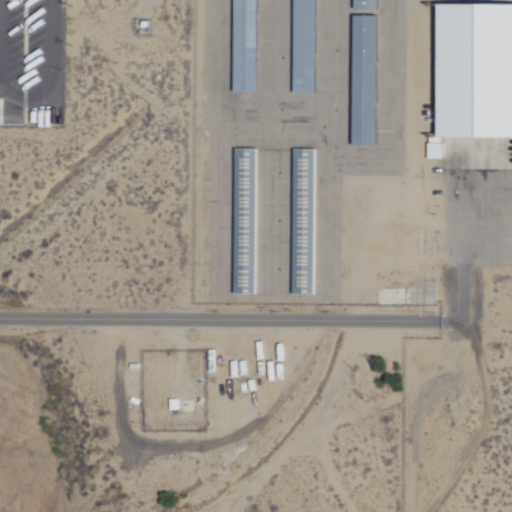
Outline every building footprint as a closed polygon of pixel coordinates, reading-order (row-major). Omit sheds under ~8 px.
[(254,0),(255,91),(233,91),(233,0),(254,0)] [(313,0),(314,93),(293,93),(293,0),(313,0)] [(442,2),(511,2),(511,136),(441,136),(442,2)] [(354,15),(378,15),(376,143),(352,142),(354,15)] [(233,148),(255,148),(255,293),(234,293),(233,148)] [(291,150),(314,150),(314,292),(291,292),(291,150)]
